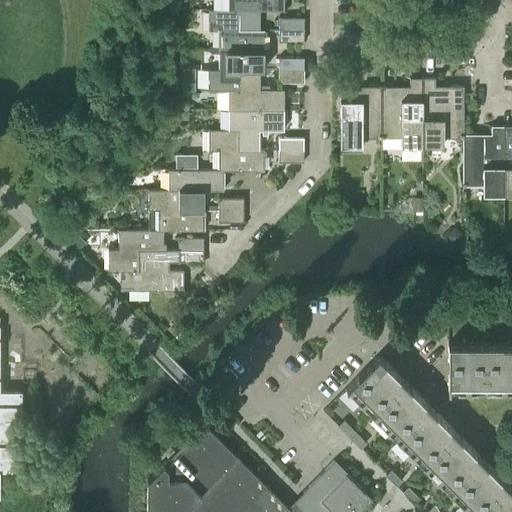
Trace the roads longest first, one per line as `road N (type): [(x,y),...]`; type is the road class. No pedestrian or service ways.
road 1 (residential): [(215,267),(318,162),(319,45)]
road 2 (residential): [(511,434),(489,434),(366,323)]
road 3 (residential): [(319,45),(491,44)]
